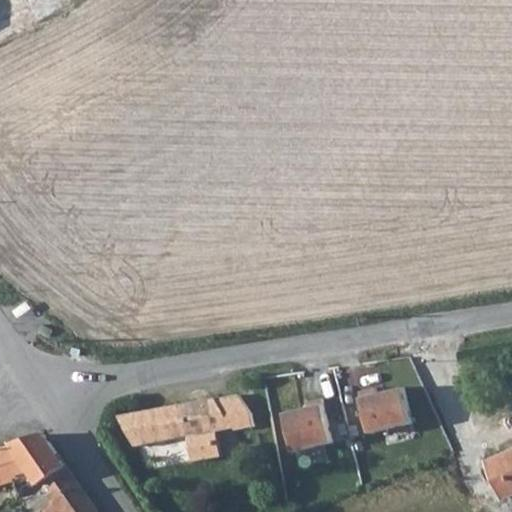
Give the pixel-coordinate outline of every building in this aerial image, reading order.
[(39,331),(50,337),(54,331),(43,325),(39,331)] [(377,387),(362,391),(372,432),(413,422),(405,387),(378,393),(377,387)] [(234,398),(118,417),(138,445),(185,437),(189,463),(218,458),(214,429),(232,425),(232,430),(251,428),(252,424),(248,416),(239,404),(234,398)] [(323,398),(308,402),(309,406),(286,411),(296,451),(334,441),(323,398)] [(43,435),(10,445),(31,475),(36,483),(66,467),(43,435)] [(0,484),(15,479),(31,475),(10,445),(0,448),(0,484)] [(511,457),(493,465),(509,501),(511,499),(511,457)] [(31,475),(15,479),(20,499),(28,511),(35,511),(44,507),(54,500),(62,511),(97,511),(66,467),(36,483),(31,475)] [(62,511),(54,500),(44,507),(47,511),(62,511)]
